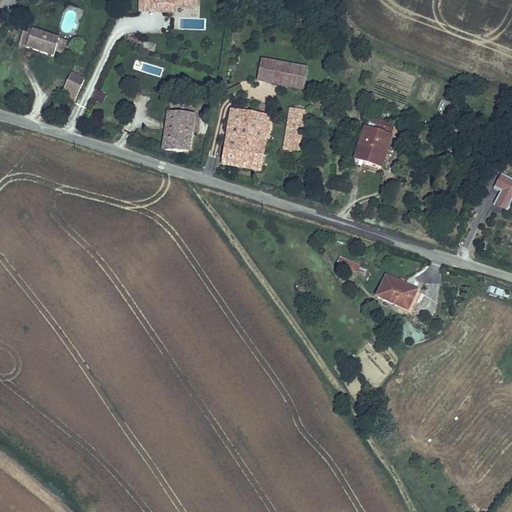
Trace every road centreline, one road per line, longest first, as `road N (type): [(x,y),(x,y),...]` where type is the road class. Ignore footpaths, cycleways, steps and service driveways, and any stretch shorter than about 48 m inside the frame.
road 1 (tertiary): [(511,276),(0,113)]
road 2 (track): [(417,511),(192,173)]
road 3 (unknown): [(65,133),(117,41),(150,13)]
